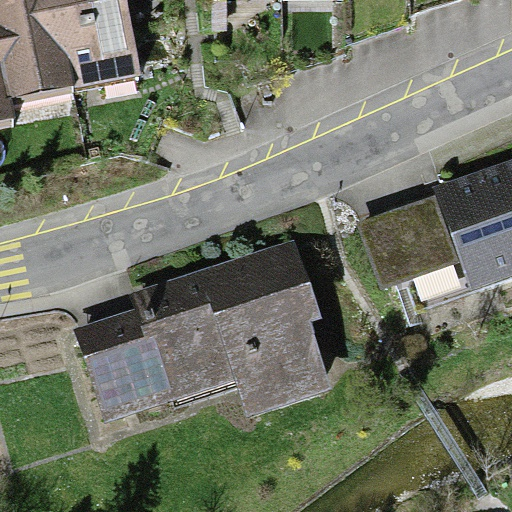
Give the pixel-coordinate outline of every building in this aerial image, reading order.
[(0,0),(0,50),(11,108),(13,108),(10,88),(71,76),(56,0),(0,0)] [(56,0),(71,76),(137,63),(124,0),(56,0)] [(0,110),(11,108),(0,50),(0,110)] [(455,266),(449,249),(463,244),(477,284),(511,271),(511,177),(448,200),(451,210),(437,215),(434,206),(365,230),(386,290),(455,266)] [(253,413),(325,389),(305,327),(316,323),(292,252),(238,270),(243,285),(215,295),(210,279),(140,302),(151,338),(90,358),(111,420),(240,376),(253,413)]
